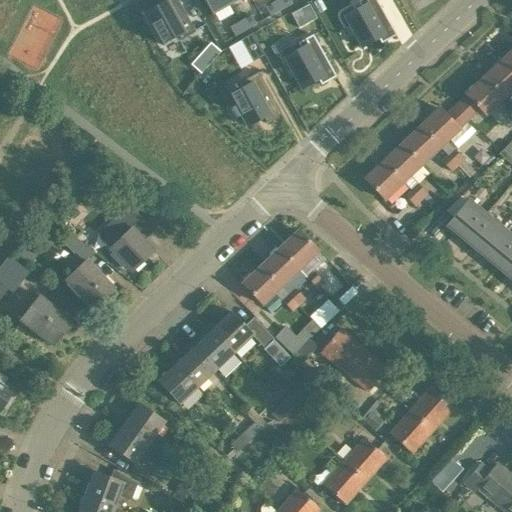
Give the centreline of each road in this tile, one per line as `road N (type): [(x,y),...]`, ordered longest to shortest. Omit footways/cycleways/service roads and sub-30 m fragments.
road 1 (residential): [(15,511),(52,423),(88,374),(283,183)]
road 2 (residential): [(511,378),(283,183)]
road 3 (residential): [(283,183),(477,0)]
